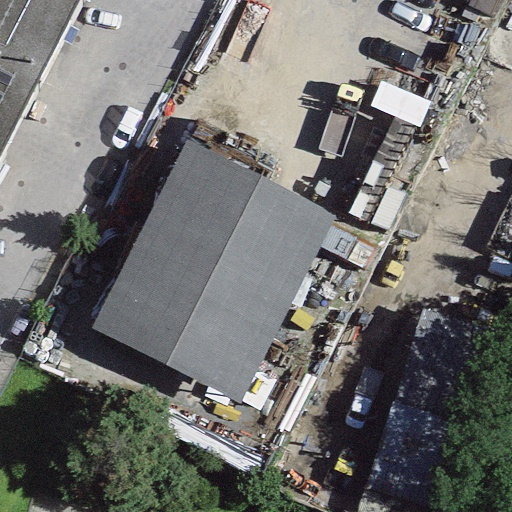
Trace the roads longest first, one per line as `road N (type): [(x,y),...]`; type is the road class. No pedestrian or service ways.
road 1 (unknown): [(0,290),(162,0)]
road 2 (unknown): [(511,65),(382,327)]
